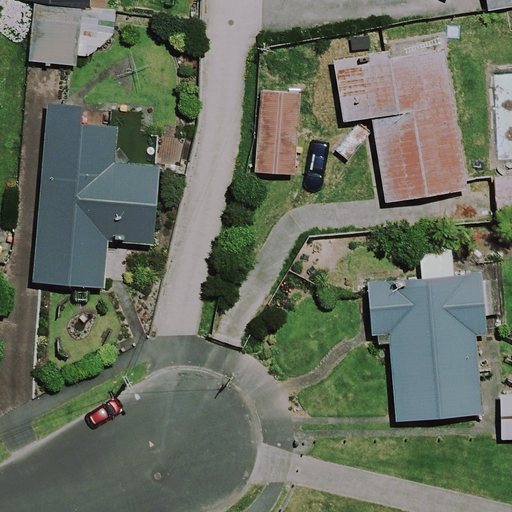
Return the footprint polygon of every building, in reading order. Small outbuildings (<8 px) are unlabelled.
[(0,0),(1,9),(92,4),(91,0),(0,0)] [(511,9),(511,0),(484,0),(487,15),(511,9)] [(76,62),(87,62),(109,45),(110,18),(29,15),(27,66),(76,68),(76,62)] [(460,195),(441,52),(391,58),(390,50),(327,58),(336,128),(367,124),(377,206),(460,195)] [(302,98),(261,94),(254,176),(295,179),(302,98)] [(116,112),(47,107),(32,286),(101,291),(105,245),(151,249),(158,171),(111,167),(116,112)] [(511,167),(490,169),(495,242),(511,240),(511,167)] [(450,244),(411,246),(413,278),(364,280),(367,349),(387,348),(390,424),(472,420),(469,336),(485,336),(482,274),(452,276),(450,244)] [(511,393),(501,394),(502,438),(511,437),(511,393)]
